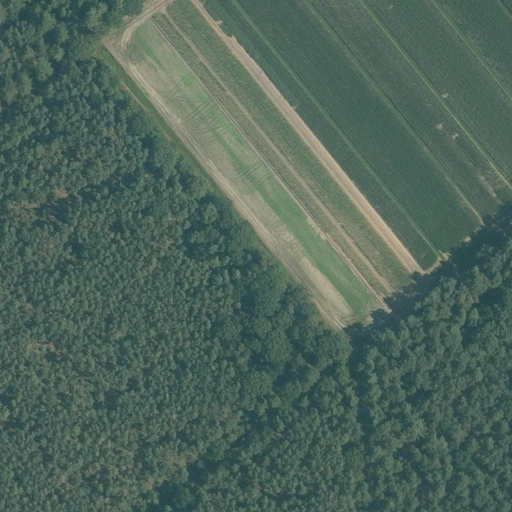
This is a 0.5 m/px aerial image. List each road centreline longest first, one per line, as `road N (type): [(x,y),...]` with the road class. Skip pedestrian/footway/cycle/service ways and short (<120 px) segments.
road 1 (track): [(0,122),(93,54),(351,362),(371,511)]
road 2 (track): [(511,231),(161,511)]
